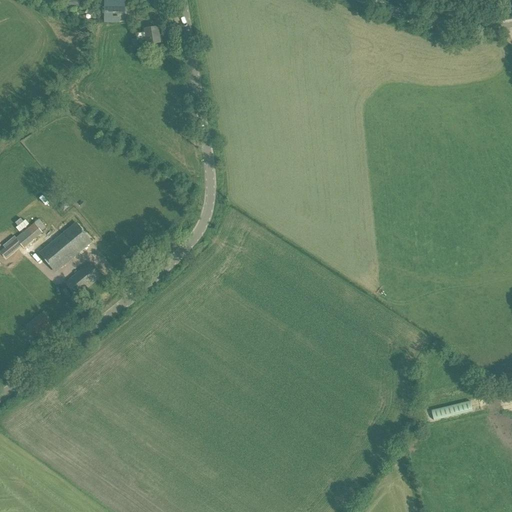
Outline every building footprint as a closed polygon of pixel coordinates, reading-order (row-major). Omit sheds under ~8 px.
[(79,0),(68,0),(61,1),(62,11),(80,8),(79,0)] [(124,0),(104,0),(104,12),(104,13),(105,13),(113,13),(125,13),(125,5),(124,0)] [(158,28),(144,30),(145,33),(137,35),(137,37),(136,37),(136,40),(133,40),(134,43),(133,44),(133,47),(136,48),(139,47),(139,46),(146,45),(147,46),(163,43),(162,36),(160,36),(158,28)] [(0,252),(6,258),(21,245),(24,249),(42,233),(41,232),(46,228),(39,219),(33,224),(16,238),(15,236),(9,240),(11,243),(0,252)] [(55,273),(92,242),(76,223),(40,253),(55,273)] [(77,297),(101,277),(90,263),(65,283),(77,297)] [(44,311),(40,314),(25,326),(34,338),(53,323),(44,311)] [(431,411),(434,421),(473,411),(470,401),(431,411)]
